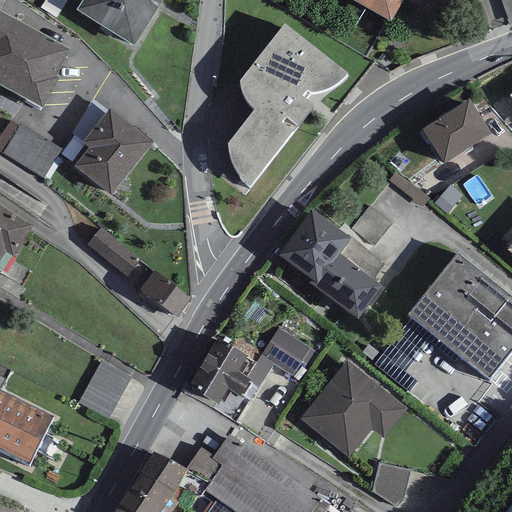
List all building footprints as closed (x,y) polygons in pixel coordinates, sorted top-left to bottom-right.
[(163,0),(84,0),(77,13),(134,48),(163,0)] [(404,0),(346,0),(391,24),(404,0)] [(511,0),(501,0),(510,23),(511,21),(511,0)] [(70,54),(0,15),(0,90),(42,114),(59,82),(56,80),(70,54)] [(348,76),(284,27),(240,84),(240,92),(243,100),(247,106),(254,113),(228,146),(228,157),(233,168),(238,177),(243,183),(249,190),(314,108),(324,98),(332,92),(341,85),(348,76)] [(469,103),(423,132),(445,166),(491,136),(469,103)] [(154,145),(110,110),(82,145),(88,150),(74,169),(111,198),(154,145)] [(62,150),(21,125),(3,154),(43,179),(62,150)] [(392,224),(369,207),(352,229),(375,246),(392,224)] [(32,230),(0,209),(0,263),(5,256),(13,261),(32,230)] [(351,243),(312,213),(277,259),(358,319),(381,289),(340,258),(351,243)] [(141,262),(101,229),(87,245),(127,278),(141,262)] [(511,351),(511,297),(458,255),(408,317),(489,381),(511,351)] [(191,300),(155,273),(140,293),(176,319),(191,300)] [(310,349),(279,329),(261,355),(293,376),(310,349)] [(255,364),(248,359),(217,341),(188,389),(218,407),(227,392),(239,399),(250,381),(246,379),(255,364)] [(408,410),(347,361),(300,419),(349,458),(372,430),(384,440),(408,410)] [(130,378),(100,362),(78,403),(109,419),(130,378)] [(52,420),(0,393),(0,452),(29,467),(52,420)] [(336,511),(229,435),(213,456),(212,459),(222,466),(210,485),(206,491),(233,510),(235,511),(336,511)] [(200,448),(186,470),(210,485),(222,466),(212,459),(213,456),(200,448)] [(186,472),(153,454),(115,511),(161,511),(171,500),(186,472)] [(421,511),(449,480),(378,464),(372,493),(395,508),(403,511),(421,511)] [(231,511),(233,510),(206,491),(191,511),(231,511)]
